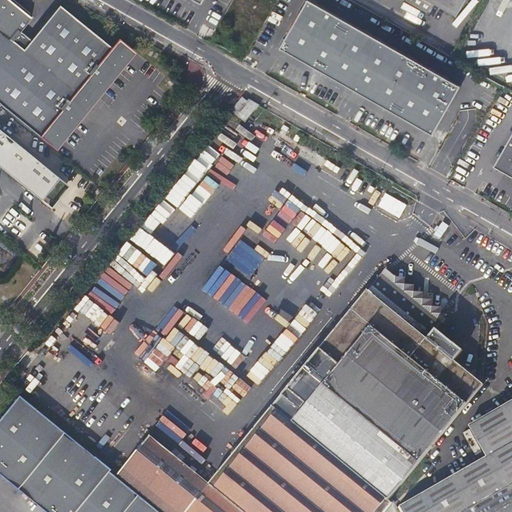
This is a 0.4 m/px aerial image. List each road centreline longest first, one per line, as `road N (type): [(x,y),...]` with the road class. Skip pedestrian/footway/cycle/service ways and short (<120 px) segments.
road 1 (residential): [(0,352),(227,69)]
road 2 (unclassified): [(227,69),(511,227)]
road 3 (unclassified): [(227,69),(107,0)]
